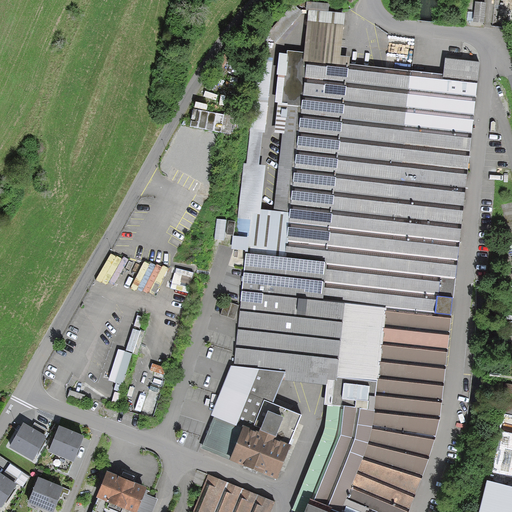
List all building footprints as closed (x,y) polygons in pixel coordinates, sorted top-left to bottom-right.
[(476,2),(473,22),(483,23),(486,4),(476,2)] [(479,80),(275,59),(240,313),(446,339),(479,80)] [(196,105),(191,129),(223,135),(226,117),(208,114),(209,107),(196,105)] [(236,234),(236,221),(217,220),(216,240),(226,240),(226,234),(236,234)] [(173,290),(191,293),(195,273),(177,270),(173,290)] [(175,292),(170,313),(184,316),(189,296),(175,292)] [(440,402),(446,339),(240,313),(234,367),(202,447),(278,480),(304,417),(273,406),(283,383),(326,386),(325,431),(296,500),(305,504),(325,511),(407,511),(428,459),(440,402)] [(127,352),(120,350),(110,383),(125,388),(142,331),(134,329),(127,352)] [(154,417),(170,371),(152,365),(137,411),(154,417)] [(511,384),(506,384),(501,413),(511,415),(511,384)] [(22,427),(11,447),(32,458),(43,438),(22,427)] [(82,438),(59,430),(51,451),(74,460),(82,438)] [(511,434),(501,432),(492,471),(511,475),(511,434)] [(12,466),(5,477),(25,489),(31,478),(12,466)] [(204,485),(209,474),(199,470),(195,481),(204,485)] [(135,511),(144,490),(126,483),(105,474),(89,511),(135,511)] [(0,477),(0,504),(13,486),(0,477)] [(270,511),(274,504),(209,477),(194,511),(270,511)] [(61,488),(39,480),(31,504),(52,511),(61,488)] [(510,511),(511,486),(487,481),(479,511),(510,511)]
